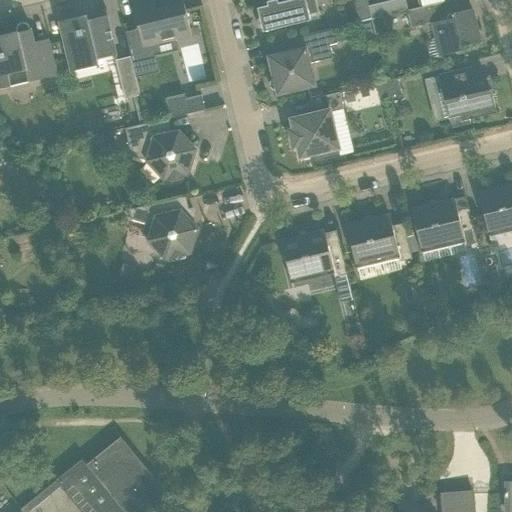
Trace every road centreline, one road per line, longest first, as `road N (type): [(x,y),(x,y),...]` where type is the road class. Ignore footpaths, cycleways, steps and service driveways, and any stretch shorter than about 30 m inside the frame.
road 1 (residential): [(0,409),(93,400),(429,422),(511,410)]
road 2 (residential): [(222,0),(262,180),(277,195),(318,195),(511,140)]
